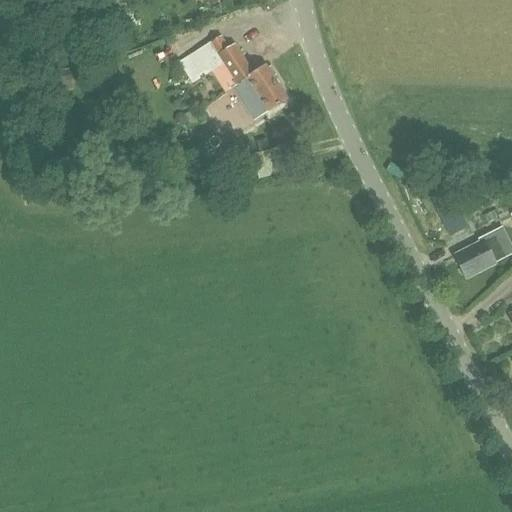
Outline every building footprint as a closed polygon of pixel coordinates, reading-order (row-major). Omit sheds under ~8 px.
[(267,45),(273,56),(290,48),(285,36),(267,45)] [(266,66),(253,74),(235,45),(231,48),(222,37),(211,43),(190,56),(179,62),(193,84),(203,78),(224,65),(236,85),(248,78),(270,112),(287,101),(266,66)] [(50,73),(52,87),(73,84),(71,70),(50,73)] [(187,125),(189,120),(186,116),(181,114),(177,117),(175,122),(178,126),(183,128),(187,125)] [(258,152),(268,149),(265,139),(255,142),(258,152)] [(449,193),(433,202),(450,236),(466,228),(449,193)] [(493,212),(485,216),(488,223),(497,218),(493,212)] [(505,258),(496,238),(485,243),(484,241),(456,255),(468,278),(495,265),(494,263),(505,258)]
